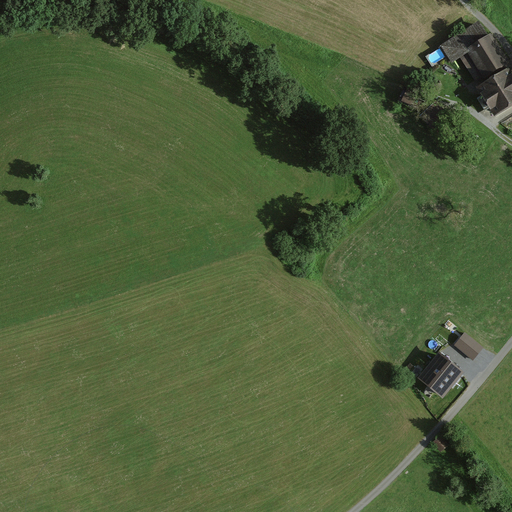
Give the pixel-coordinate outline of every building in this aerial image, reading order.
[(460,55),(475,80),(502,64),(487,37),(483,38),(475,25),(439,46),(449,62),(460,55)] [(511,75),(507,66),(472,86),(489,117),(511,104),(511,75)] [(442,86),(430,78),(423,87),(435,96),(442,86)] [(474,360),(485,348),(466,333),(456,345),(474,360)] [(435,355),(412,382),(436,402),(458,375),(435,355)]
